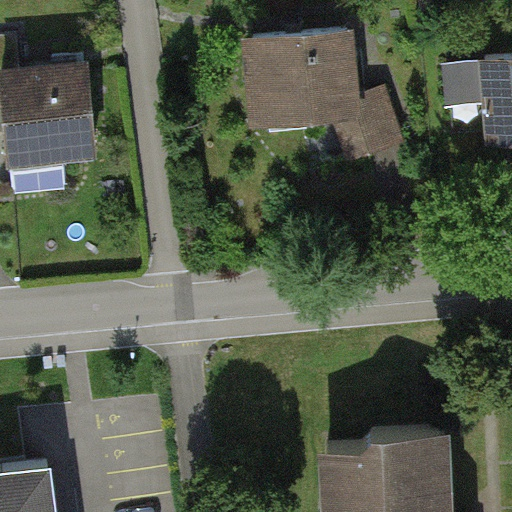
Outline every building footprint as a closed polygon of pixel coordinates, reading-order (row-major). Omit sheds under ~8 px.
[(350,28),(241,37),(248,128),(358,118),(350,28)] [(20,32),(0,34),(0,112),(2,112),(7,165),(99,157),(90,58),(23,65),(20,32)] [(511,50),(479,53),(487,146),(511,143),(511,50)] [(448,511),(444,435),(333,440),(336,511),(448,511)] [(0,467),(0,511),(52,511),(46,462),(0,467)]
